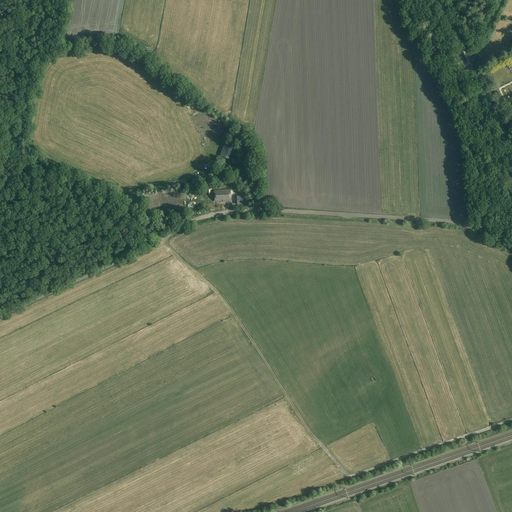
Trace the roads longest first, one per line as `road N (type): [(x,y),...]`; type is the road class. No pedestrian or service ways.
road 1 (track): [(511,420),(347,475),(307,431),(216,293),(160,240)]
road 2 (track): [(27,153),(105,187),(160,240)]
